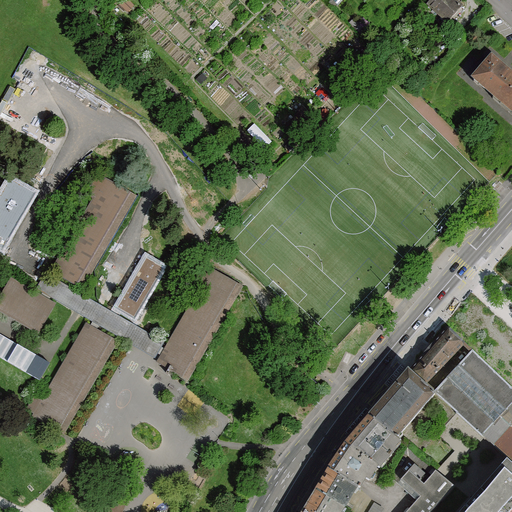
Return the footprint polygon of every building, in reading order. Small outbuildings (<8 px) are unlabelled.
[(453,0),(434,0),(430,5),(448,21),(461,7),(453,0)] [(511,74),(492,57),(473,79),(501,103),(511,90),(511,74)] [(511,90),(501,103),(511,112),(511,90)] [(94,198),(51,273),(78,288),(130,195),(98,176),(87,195),(94,198)] [(199,288),(161,356),(157,361),(169,368),(166,374),(169,375),(172,370),(190,380),(242,287),(210,269),(208,272),(202,268),(193,284),(199,288)] [(91,326),(97,330),(99,326),(132,345),(156,359),(159,354),(165,343),(46,274),(42,281),(37,290),(93,322),(91,326)] [(0,311),(38,334),(54,306),(11,281),(0,300),(0,311)] [(115,341),(97,330),(91,326),(88,325),(44,397),(37,393),(27,410),(35,414),(33,418),(59,434),(115,341)] [(411,372),(425,385),(460,348),(465,344),(448,328),(411,372)] [(0,353),(44,376),(54,357),(0,330),(0,353)] [(473,352),(465,344),(460,348),(469,356),(473,352)] [(469,356),(435,393),(436,394),(457,413),(507,459),(511,463),(511,415),(507,410),(511,404),(511,388),(473,352),(469,356)] [(371,417),(399,440),(400,438),(399,437),(436,394),(435,393),(425,385),(411,372),(371,417)] [(375,463),(380,467),(397,449),(395,448),(401,441),(399,440),(371,417),(347,445),(375,463)] [(330,469),(359,486),(360,487),(364,482),(366,479),(369,481),(378,467),(380,468),(380,467),(375,463),(347,445),(334,464),(330,469)] [(409,456),(417,462),(432,475),(436,471),(413,451),(407,447),(403,453),(409,456)] [(511,463),(507,459),(481,489),(506,511),(510,511),(511,510),(511,463)] [(416,466),(411,471),(422,482),(427,476),(416,466)] [(318,490),(346,507),(359,486),(330,469),(318,490)] [(431,511),(455,486),(436,471),(432,475),(424,484),(422,482),(411,471),(410,470),(402,480),(421,496),(406,511),(431,511)] [(506,511),(481,489),(472,499),(460,511),(506,511)] [(304,511),(342,511),(346,507),(318,490),(304,511)] [(383,511),(385,509),(374,502),(368,511),(383,511)]
